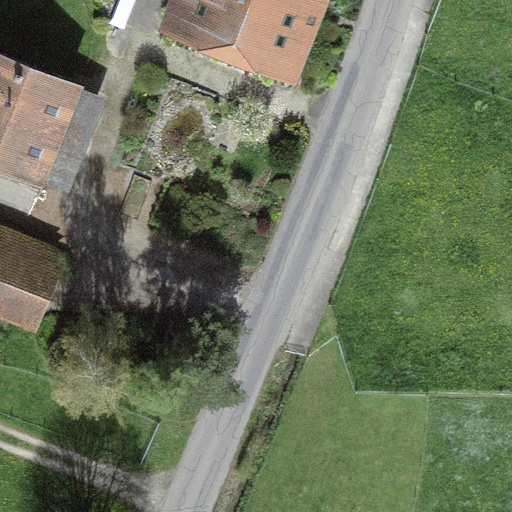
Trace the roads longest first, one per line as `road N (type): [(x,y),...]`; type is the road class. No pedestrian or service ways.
road 1 (unclassified): [(189,511),(300,253),(387,0)]
road 2 (track): [(0,457),(159,511)]
